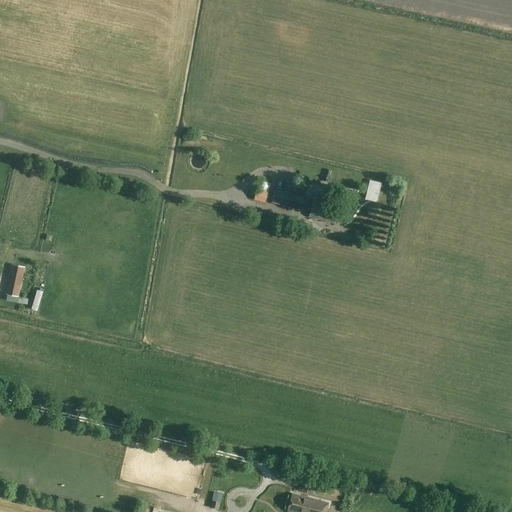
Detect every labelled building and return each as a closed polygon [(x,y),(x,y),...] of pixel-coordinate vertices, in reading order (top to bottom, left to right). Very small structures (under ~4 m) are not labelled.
[(27,109),(45,113),(47,105),(29,100),(27,109)] [(373,181),(368,200),(377,203),(381,183),(373,181)] [(268,192),(256,188),(253,199),(265,203),(268,192)] [(337,211),(301,202),(302,197),(295,195),(278,190),(274,201),(299,208),(311,210),(309,217),(326,221),(326,219),(334,222),(337,211)] [(7,295),(18,297),(25,268),(14,265),(7,295)] [(214,492),(211,507),(218,509),(219,502),(220,503),(222,494),(214,492)] [(292,494),(288,511),(327,511),(329,504),(292,494)]
